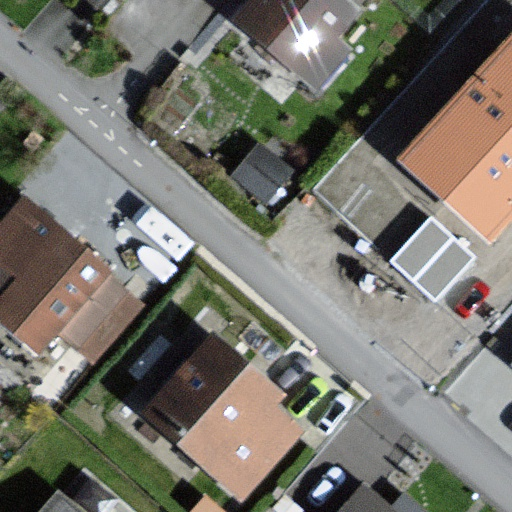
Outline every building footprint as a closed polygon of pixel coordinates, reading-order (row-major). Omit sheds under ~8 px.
[(342,0),(258,0),(240,22),(318,87),(349,49),(334,38),(356,11),(342,0)] [(511,211),(511,45),(407,163),(489,237),(511,211)] [(288,174),(258,148),(236,174),(266,200),(288,174)] [(24,202),(0,229),(0,256),(24,278),(0,305),(0,312),(40,347),(57,327),(93,358),(141,303),(24,202)] [(216,337),(162,399),(195,428),(180,445),(241,497),(302,428),(275,405),(284,395),(216,337)] [(188,511),(238,511),(211,487),(188,511)] [(388,511),(362,489),(342,511),(388,511)] [(78,511),(59,495),(44,511),(78,511)]
